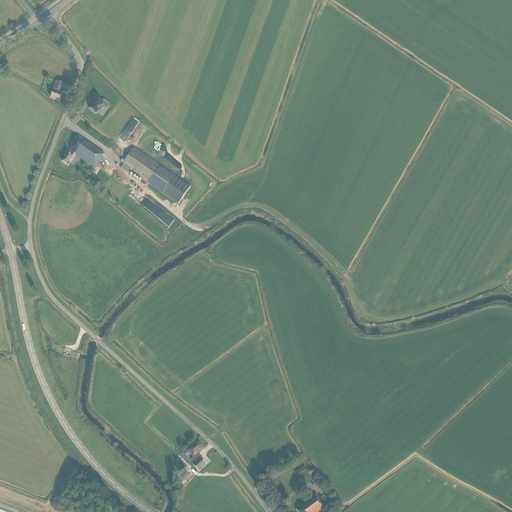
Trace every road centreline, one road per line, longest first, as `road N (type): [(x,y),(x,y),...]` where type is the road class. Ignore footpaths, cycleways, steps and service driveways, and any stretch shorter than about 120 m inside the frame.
road 1 (unclassified): [(267,511),(220,452),(53,299),(30,246)]
road 2 (tertiary): [(149,511),(105,477),(53,407),(25,331),(10,250)]
road 3 (unclassified): [(30,246),(32,202),(81,68),(49,14)]
